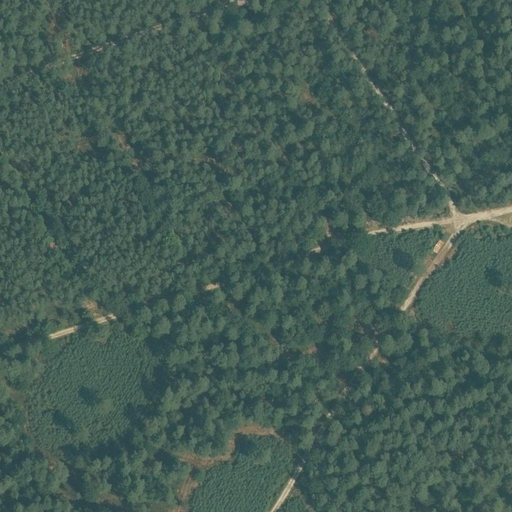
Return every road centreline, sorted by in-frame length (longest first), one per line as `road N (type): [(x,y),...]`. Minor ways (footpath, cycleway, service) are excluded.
road 1 (track): [(0,353),(337,248),(511,208)]
road 2 (track): [(273,511),(327,418),(460,231),(461,218)]
road 3 (track): [(317,0),(461,218)]
road 4 (track): [(229,5),(0,80)]
